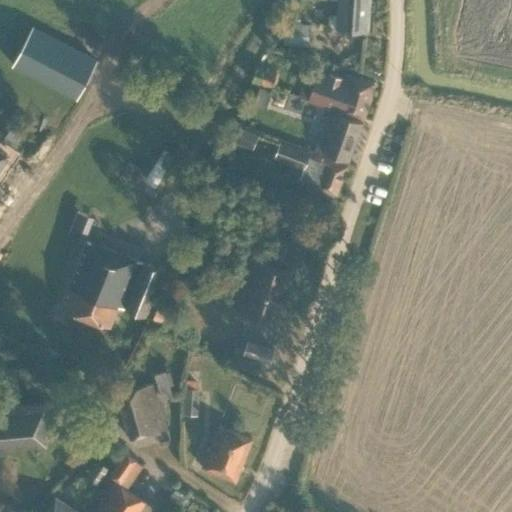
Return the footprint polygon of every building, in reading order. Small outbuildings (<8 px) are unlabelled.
[(339,0),(337,27),(369,29),(370,0),(339,0)] [(78,97),(97,59),(20,19),(0,57),(78,97)] [(283,42),(309,44),(311,22),(285,20),(283,42)] [(252,79),(275,87),(280,71),(258,64),(252,79)] [(319,72),(313,90),(310,99),(336,107),(365,115),(375,80),(344,71),(341,81),(332,77),(319,72)] [(261,85),(257,96),(269,100),(273,89),(261,85)] [(362,121),(329,109),(317,146),(350,158),(362,121)] [(26,129),(14,121),(6,134),(17,142),(26,129)] [(234,140),(254,147),(259,132),(240,125),(234,140)] [(323,156),(281,141),(275,156),(303,166),(298,178),(337,193),(347,165),(323,156)] [(70,229),(86,234),(94,212),(77,206),(70,229)] [(143,260),(88,239),(62,306),(110,325),(110,324),(118,304),(147,316),(165,269),(143,260)] [(169,270),(199,283),(212,253),(182,240),(169,270)] [(281,305),(284,305),(289,288),(287,287),(292,272),(254,259),(239,307),(277,320),(281,305)] [(153,317),(166,322),(170,312),(166,311),(167,308),(158,304),(153,317)] [(243,353),(270,362),(275,347),(248,338),(243,353)] [(156,371),(162,397),(174,394),(167,368),(156,371)] [(167,426),(154,381),(118,392),(131,437),(167,426)] [(184,412),(198,413),(199,386),(186,386),(185,386),(184,412)] [(47,404),(45,404),(45,402),(43,403),(43,404),(20,406),(20,404),(18,405),(18,406),(0,407),(0,440),(20,439),(20,441),(22,440),(22,439),(46,437),(46,438),(48,438),(48,437),(49,437),(49,435),(48,435),(45,406),(47,405),(47,404)] [(252,436),(220,423),(203,465),(236,478),(252,436)] [(140,459),(125,449),(110,472),(125,482),(140,459)] [(109,466),(98,458),(87,476),(98,483),(109,466)] [(138,511),(146,500),(114,477),(91,511),(138,511)] [(79,511),(56,497),(45,511),(79,511)]
